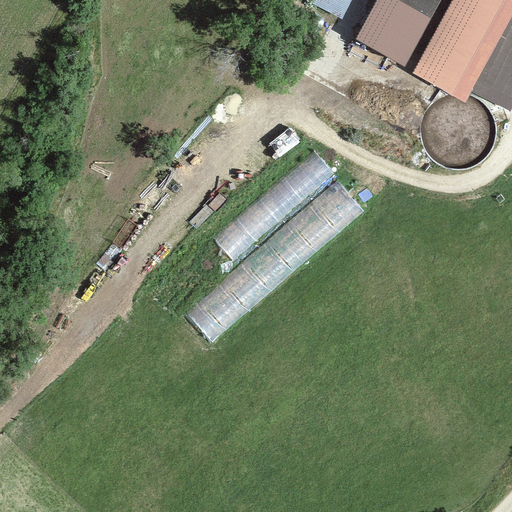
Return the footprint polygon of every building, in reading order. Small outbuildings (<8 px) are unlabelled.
[(318,0),(318,1),(344,13),(350,0),(318,0)] [(398,0),(438,21),(449,0),(398,0)] [(460,97),(511,0),(459,0),(419,75),(460,97)] [(511,21),(475,92),(511,111),(511,21)] [(483,166),(493,155),(499,141),(499,127),(493,113),(482,103),(468,97),(454,97),(440,103),(430,114),(424,128),(424,142),(430,156),(441,166),(455,172),(469,172),(483,166)] [(235,267),(337,176),(316,153),(214,244),(235,267)]
